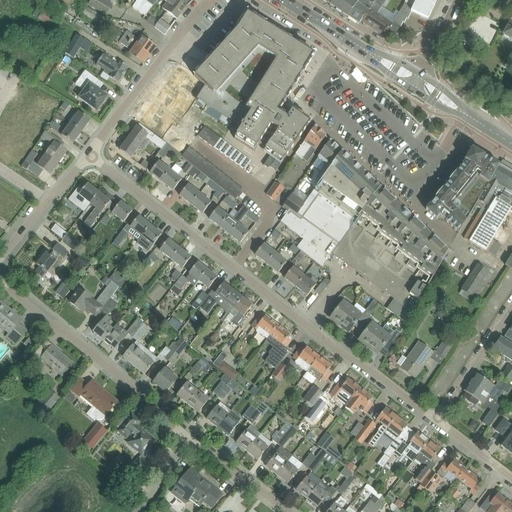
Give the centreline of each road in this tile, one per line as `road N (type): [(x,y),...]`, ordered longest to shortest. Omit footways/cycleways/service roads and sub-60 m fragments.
road 1 (residential): [(89,154),(436,419)]
road 2 (residential): [(186,437),(0,281)]
road 3 (residential): [(209,0),(89,154)]
road 4 (secondary): [(415,82),(285,0)]
road 5 (residential): [(511,303),(436,419)]
road 6 (residential): [(287,511),(186,437)]
